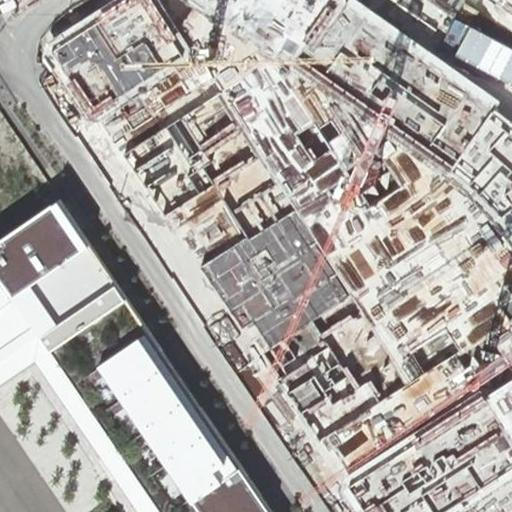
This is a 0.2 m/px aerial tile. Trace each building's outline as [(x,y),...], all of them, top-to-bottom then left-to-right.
[(443,511),(511,468),(511,439),(484,397),(432,427),(155,0),(130,0),(52,50),(368,511),(443,511)] [(343,0),(197,0),(291,57),(453,169),(478,189),(511,221),(511,118),(440,68),(343,0)] [(511,0),(498,0),(511,9),(511,0)] [(0,311),(15,302),(159,511),(274,511),(61,198),(0,240),(0,311)] [(511,379),(484,397),(511,439),(511,379)] [(0,458),(0,490),(0,491),(41,473),(29,445),(0,458)] [(85,511),(71,489),(36,511),(85,511)]
